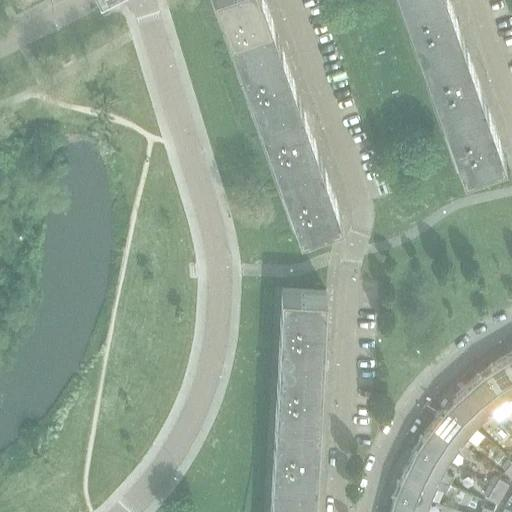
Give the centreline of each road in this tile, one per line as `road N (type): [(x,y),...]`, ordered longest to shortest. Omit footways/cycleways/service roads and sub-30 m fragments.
road 1 (residential): [(123,511),(174,449),(203,391),(220,293),(212,229),(142,0)]
road 2 (residential): [(338,511),(363,220),(289,0)]
road 3 (residential): [(365,511),(382,458),(414,404),(456,359),(511,323)]
